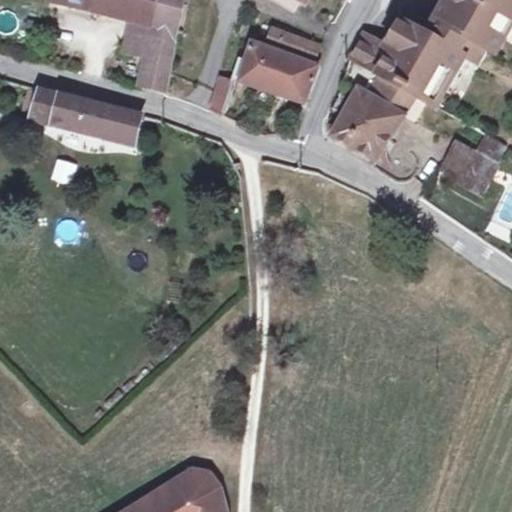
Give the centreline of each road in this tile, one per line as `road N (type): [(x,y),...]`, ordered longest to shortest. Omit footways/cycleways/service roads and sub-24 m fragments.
road 1 (tertiary): [(0,63),(137,99),(295,155)]
road 2 (tertiary): [(295,155),(364,183),(511,276)]
road 3 (unclassified): [(295,155),(356,0)]
